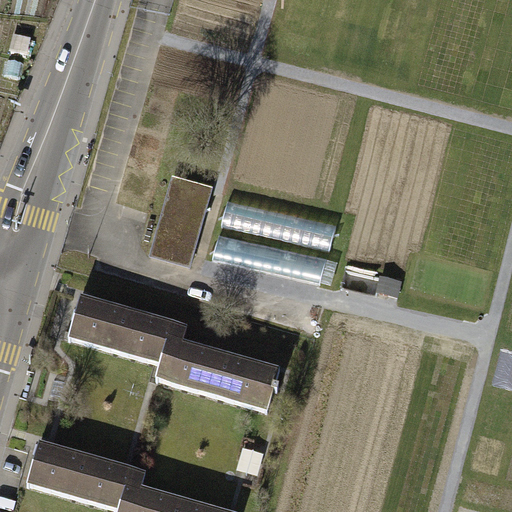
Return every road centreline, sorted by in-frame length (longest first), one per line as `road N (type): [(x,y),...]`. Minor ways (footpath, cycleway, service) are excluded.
road 1 (track): [(489,339),(326,300),(256,300),(125,264),(91,242)]
road 2 (track): [(159,37),(511,127)]
road 3 (secondary): [(3,286),(97,0)]
road 4 (track): [(196,284),(274,0)]
road 5 (track): [(511,250),(445,511)]
